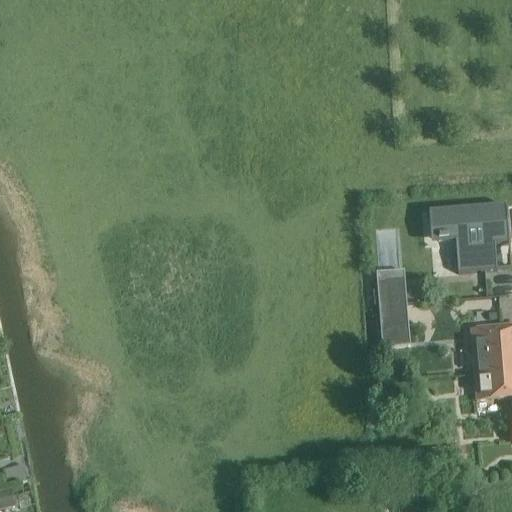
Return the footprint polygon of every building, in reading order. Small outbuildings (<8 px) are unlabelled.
[(457,252),(456,252),(458,276),(497,272),(495,247),(510,246),(507,207),(444,212),(444,213),(439,214),(441,240),(438,240),(439,242),(448,242),(448,241),(456,240),(457,252)] [(377,282),(379,308),(407,306),(405,285),(399,285),(399,280),(377,282)] [(408,326),(407,306),(379,308),(381,334),(403,332),(403,327),(408,326)] [(511,327),(471,331),(476,403),(511,400),(511,412),(511,416),(511,422),(511,327)] [(450,451),(432,452),(434,472),(451,471),(450,451)] [(427,511),(428,501),(401,500),(400,511),(427,511)]
